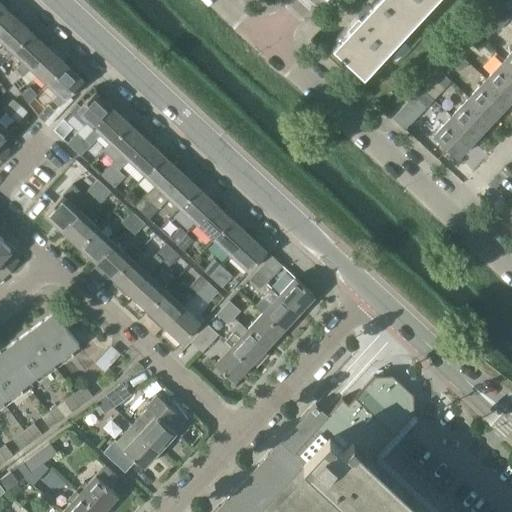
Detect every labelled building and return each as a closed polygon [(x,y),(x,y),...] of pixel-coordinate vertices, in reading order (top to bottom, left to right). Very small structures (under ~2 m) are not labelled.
[(367,9),(361,15),(358,12),(347,24),(350,27),(333,46),(364,74),(432,0),(375,0),(372,4),(373,5),(368,10),(367,9)] [(0,30),(14,15),(0,1),(0,30)] [(484,19),(497,31),(504,24),(491,12),(484,19)] [(0,38),(13,51),(32,31),(14,15),(0,30),(0,38)] [(32,31),(13,51),(24,60),(18,66),(24,73),(30,66),(48,46),(32,31)] [(467,39),(479,50),(486,43),(474,31),(467,39)] [(47,82),(66,63),(48,46),(30,66),(46,81),(47,82)] [(449,57),(462,69),(469,62),(456,50),(449,57)] [(511,98),(511,66),(504,59),(486,78),(510,101),(511,98)] [(66,63),(47,82),(58,93),(52,99),(59,105),(83,79),(66,63)] [(12,81),(12,82),(22,74),(24,73),(18,66),(7,75),(12,81)] [(439,69),(432,76),(444,88),(451,80),(439,69)] [(510,101),(486,78),(469,97),(493,119),(510,101)] [(28,84),(20,91),(27,101),(35,93),(28,84)] [(415,95),(427,106),(434,99),(421,88),(415,95)] [(77,103),(71,110),(74,113),(74,114),(85,124),(78,131),(84,137),(94,126),(113,106),(95,90),(80,106),(77,103)] [(493,119),(469,97),(451,116),(475,138),(493,119)] [(11,114),(20,104),(13,98),(4,108),(11,114)] [(38,114),(45,120),(55,110),(48,103),(38,114)] [(20,104),(11,114),(18,120),(27,110),(20,104)] [(94,126),(84,137),(90,143),(100,132),(111,142),(129,122),(113,106),(94,126)] [(475,138),(451,116),(434,135),(458,157),(475,138)] [(111,142),(104,150),(115,160),(112,163),(118,169),(128,158),(147,139),(129,122),(111,142)] [(0,159),(10,149),(0,139),(0,137),(3,134),(0,130),(0,159)] [(74,148),(84,137),(78,131),(77,131),(67,142),(74,148)] [(84,137),(74,148),(80,154),(90,143),(84,137)] [(147,139),(128,158),(145,174),(164,154),(147,139)] [(147,196),(152,201),(181,170),(164,154),(145,174),(157,185),(147,196)] [(108,180),(118,169),(112,163),(101,174),(108,180)] [(118,169),(108,180),(114,186),(124,175),(118,169)] [(181,170),(152,201),(159,207),(169,196),(179,206),(198,186),(181,170)] [(94,196),(104,185),(97,178),(87,189),(94,196)] [(104,185),(94,196),(100,201),(110,190),(104,185)] [(198,186),(179,206),(196,222),(214,202),(198,186)] [(62,230),(80,211),(62,194),(44,213),(62,230)] [(142,212),(152,201),(147,196),(146,195),(136,206),(142,212)] [(152,201),(142,212),(148,218),(159,207),(152,201)] [(214,202),(196,222),(213,238),(232,218),(215,202),(214,202)] [(128,227),(138,216),(131,210),(121,221),(128,227)] [(80,211),(62,230),(79,246),(97,226),(80,211)] [(138,216),(128,227),(134,233),(144,222),(138,216)] [(230,254),(249,234),(232,218),(213,238),(230,254)] [(97,226),(79,246),(96,262),(114,242),(97,226)] [(179,226),(169,237),(176,243),(186,233),(179,226)] [(186,233),(176,243),(182,249),(192,238),(186,233)] [(249,234),(230,254),(248,270),(266,251),(249,234)] [(0,276),(2,278),(18,259),(8,250),(9,248),(3,242),(3,239),(0,236),(0,276)] [(113,277),(131,258),(114,242),(96,262),(113,277)] [(148,274),(162,259),(172,248),(165,242),(155,253),(142,267),(131,258),(113,277),(130,293),(148,274)] [(172,248),(162,259),(168,265),(178,254),(172,248)] [(254,272),(265,283),(282,265),(271,255),(254,272)] [(210,275),(220,265),(214,259),(204,270),(210,275)] [(220,265),(210,275),(217,282),(222,286),(232,275),(220,265)] [(265,283),(254,272),(249,279),(259,289),(265,283)] [(148,274),(130,293),(147,309),(165,289),(155,280),(148,274)] [(196,291),(206,280),(200,274),(190,285),(196,291)] [(314,295),(294,277),(278,295),(297,313),(299,311),(302,314),(315,300),(312,297),(314,295)] [(206,280),(196,291),(207,302),(217,291),(206,280)] [(165,289),(147,309),(164,325),(182,305),(165,289)] [(262,311),(282,330),(297,313),(278,295),(262,311)] [(223,306),(234,316),(240,310),(229,300),(223,306)] [(182,305),(164,325),(167,328),(181,342),(200,322),(182,305)] [(234,316),(223,306),(217,313),(228,323),(234,316)] [(54,311),(51,313),(0,350),(0,401),(78,344),(54,311)] [(246,328),(266,347),(282,330),(262,311),(246,328)] [(246,328),(237,320),(230,329),(233,331),(225,340),(230,346),(250,364),(266,347),(246,328)] [(207,324),(190,341),(201,351),(218,334),(207,324)] [(250,364),(230,346),(214,363),(234,382),(250,364)] [(315,403),(213,511),(428,511),(374,463),(370,459),(413,411),(413,394),(391,374),(374,375),(348,403),(342,397),(327,413),(315,403)] [(103,395),(111,407),(130,393),(121,381),(103,395)] [(84,384),(77,389),(85,399),(92,394),(84,384)] [(74,391),(71,394),(79,404),(82,402),(85,399),(77,389),(74,391)] [(150,407),(134,424),(160,448),(176,430),(168,423),(178,412),(156,392),(146,403),(150,407)] [(71,394),(64,399),(71,409),(79,404),(71,394)] [(111,407),(103,395),(95,400),(104,412),(111,407)] [(55,405),(49,410),(56,420),(63,416),(55,405)] [(49,410),(42,415),(49,426),(56,420),(49,410)] [(33,421),(27,426),(35,437),(41,432),(33,421)] [(115,437),(103,450),(124,469),(134,457),(143,465),(160,448),(134,424),(119,441),(115,437)] [(23,429),(20,431),(28,442),(31,440),(35,437),(27,426),(23,429)] [(20,431),(13,437),(20,447),(28,442),(20,431)] [(36,451),(43,461),(56,451),(49,441),(36,451)] [(4,443),(0,445),(0,450),(6,458),(12,453),(4,443)] [(43,461),(36,451),(23,460),(31,470),(43,461)] [(75,489),(100,511),(117,493),(108,485),(117,475),(104,463),(86,482),(83,480),(75,489)] [(0,477),(0,483),(4,490),(17,480),(10,470),(0,477)] [(62,509),(64,511),(100,511),(75,489),(67,497),(70,500),(62,509)]
